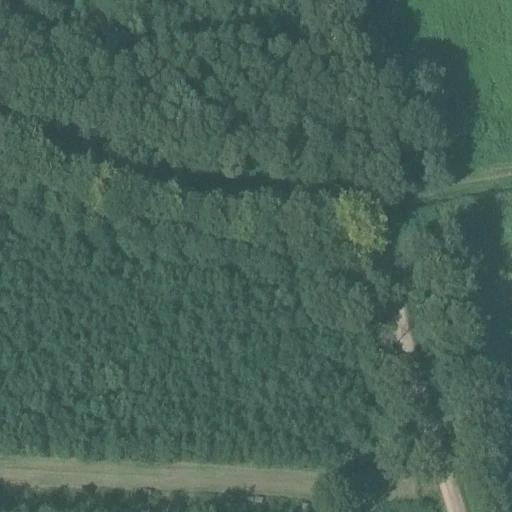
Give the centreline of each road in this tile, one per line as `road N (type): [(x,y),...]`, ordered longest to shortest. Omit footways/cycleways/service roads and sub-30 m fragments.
road 1 (track): [(327,0),(456,511)]
road 2 (track): [(390,239),(262,245),(162,230),(0,170)]
